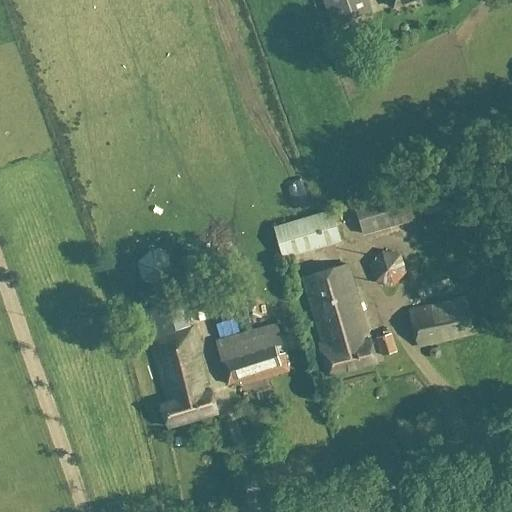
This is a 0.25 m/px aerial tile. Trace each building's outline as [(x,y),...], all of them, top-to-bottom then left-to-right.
[(364,0),(320,0),(330,25),(368,11),(364,0)] [(403,191),(352,205),(361,236),(412,221),(403,191)] [(439,191),(416,199),(422,216),(445,209),(439,191)] [(329,212),(270,229),(279,259),(338,242),(329,212)] [(391,288),(404,274),(399,255),(378,250),(366,266),(371,283),(391,288)] [(156,288),(160,287),(171,275),(167,256),(149,251),(135,264),(139,282),(156,288)] [(345,266),(301,279),(320,344),(316,345),(323,377),(374,365),(368,341),(367,341),(345,266)] [(169,284),(160,287),(156,288),(132,294),(138,312),(139,311),(146,337),(187,326),(180,300),(180,299),(173,301),(169,284)] [(408,311),(417,348),(474,334),(465,297),(408,311)] [(213,325),(219,342),(213,344),(226,387),(238,383),(239,387),(288,372),(283,355),(277,357),(274,347),(280,345),(274,326),(238,337),(232,320),(213,325)] [(167,404),(159,406),(166,429),(216,415),(192,329),(149,341),(167,404)] [(388,335),(375,339),(381,358),(394,354),(388,335)]
